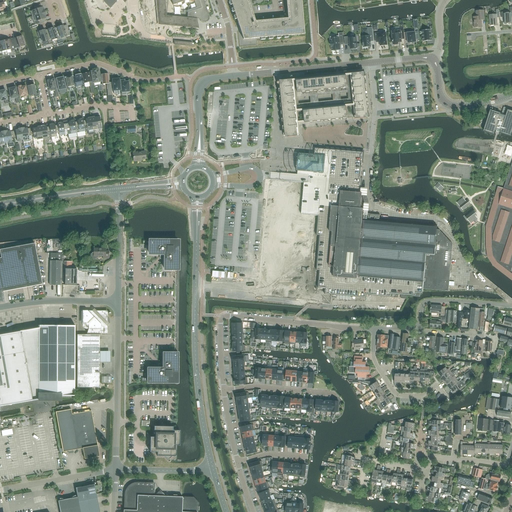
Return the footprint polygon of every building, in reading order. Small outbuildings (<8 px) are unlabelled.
[(169,26),(193,28),(195,28),(196,28),(197,28),(197,27),(198,26),(197,25),(197,24),(196,24),(195,24),(196,19),(200,19),(200,20),(201,20),(201,21),(202,22),(203,22),(204,22),(205,22),(206,22),(207,22),(208,21),(208,20),(209,20),(209,19),(209,18),(209,17),(209,16),(203,0),(101,0),(103,2),(106,5),(110,9),(117,0),(124,0),(126,2),(127,0),(155,0),(158,25),(169,26)] [(301,0),(288,0),(290,23),(287,23),(286,21),(255,24),(255,21),(248,0),(230,0),(243,39),(255,38),(304,34),(301,0)] [(32,17),(45,12),(44,10),(43,10),(42,7),(41,8),(40,5),(34,7),(35,10),(30,11),(32,17)] [(511,17),(511,7),(509,8),(510,13),(505,13),(505,12),(501,12),(501,13),(501,18),(504,17),(504,24),(511,23),(511,17)] [(500,18),(499,13),(499,10),(496,11),(496,15),(489,15),(490,26),(497,25),(497,18),(500,18)] [(484,20),(483,11),(476,11),(476,15),(477,15),(478,17),(473,17),(474,27),(482,27),(481,20),(484,20)] [(45,12),(32,17),(35,25),(37,25),(46,21),(45,18),(45,16),(46,15),(45,12)] [(57,27),(61,38),(70,35),(67,25),(63,26),(60,26),(60,25),(57,26),(57,27)] [(62,39),(61,38),(57,27),(54,28),(51,29),(51,27),(48,28),(48,29),(51,39),(52,40),(57,39),(58,40),(62,39)] [(368,36),(362,37),(363,47),(371,47),(371,42),(374,41),(373,36),(372,27),(367,28),(368,36)] [(43,42),(51,39),(48,29),(45,30),(42,31),(42,29),(39,30),(43,42)] [(400,31),(392,32),(393,41),(392,41),(392,42),(393,42),(393,45),(394,44),(394,45),(397,45),(397,44),(398,44),(398,42),(401,42),(401,39),(404,39),(403,29),(400,29),(400,31)] [(415,30),(407,31),(408,43),(415,42),(416,42),(416,40),(419,39),(418,32),(415,32),(415,30)] [(431,30),(421,31),(422,31),(423,41),(423,42),(432,41),(432,40),(431,30)] [(336,39),(330,39),(331,51),(340,50),(340,43),(343,42),(344,45),(343,33),(338,33),(339,36),(335,36),(336,39)] [(379,33),(375,34),(376,41),(379,40),(380,42),(380,46),(387,45),(386,33),(379,33)] [(12,40),(14,46),(14,49),(18,48),(25,46),(22,36),(20,36),(20,35),(17,36),(17,37),(15,38),(15,39),(12,40)] [(356,36),(344,37),(345,44),(350,44),(350,49),(357,48),(357,47),(357,44),(356,36)] [(14,46),(12,40),(10,40),(10,39),(7,40),(7,39),(4,39),(6,50),(12,49),(11,46),(14,46)] [(93,83),(101,82),(99,70),(91,71),(93,83)] [(88,73),(88,72),(85,72),(85,73),(82,74),(84,83),(89,83),(91,93),(94,93),(92,82),(91,82),(89,72),(88,73)] [(364,72),(350,74),(352,87),(353,104),(355,118),(355,119),(369,118),(364,72)] [(81,87),(81,86),(81,85),(83,85),(81,74),(75,75),(75,77),(73,77),(75,87),(76,86),(77,87),(77,88),(78,88),(79,88),(80,88),(81,87)] [(109,83),(108,74),(101,74),(102,84),(107,84),(108,95),(108,102),(113,103),(112,95),(111,82),(109,83)] [(350,74),(293,79),(294,93),(352,87),(350,74)] [(67,88),(75,86),(72,76),(65,78),(67,88)] [(59,90),(66,89),(63,77),(56,79),(59,90)] [(51,80),(51,79),(48,80),(47,81),(49,90),(53,90),(55,97),(58,97),(54,79),(51,80)] [(293,79),(280,81),(280,88),(285,137),(299,136),(297,124),(296,109),(294,93),(293,79)] [(125,82),(124,80),(120,80),(122,95),(126,95),(126,92),(130,92),(129,88),(130,88),(130,85),(129,85),(129,81),(125,82)] [(36,94),(35,89),(36,88),(36,86),(34,86),(34,84),(27,86),(29,96),(35,95),(35,97),(39,96),(38,93),(36,94)] [(28,95),(26,86),(21,87),(21,86),(18,87),(18,88),(20,97),(24,96),(24,97),(27,96),(27,95),(28,95)] [(18,97),(16,87),(9,89),(11,98),(15,97),(16,103),(20,103),(18,96),(18,97)] [(8,103),(5,90),(0,91),(0,101),(4,100),(5,104),(8,103)] [(353,104),(296,109),(297,124),(355,118),(353,104)] [(501,113),(490,110),(483,131),(494,134),(495,130),(496,130),(496,131),(498,132),(499,132),(499,131),(500,132),(500,133),(510,136),(511,131),(511,111),(508,110),(506,116),(504,116),(505,114),(503,114),(502,114),(501,115),(500,114),(501,113)] [(91,116),(93,130),(99,129),(98,123),(101,123),(99,117),(96,117),(96,116),(94,116),(94,115),(91,116)] [(88,131),(93,130),(91,116),(87,117),(88,118),(85,118),(85,119),(83,120),(84,126),(87,125),(88,131)] [(84,126),(83,120),(82,117),(79,118),(79,119),(77,119),(77,121),(74,121),(77,133),(85,132),(84,126)] [(74,121),(74,119),(71,120),(71,121),(69,121),(69,122),(66,123),(68,134),(77,133),(74,121)] [(67,129),(66,123),(63,123),(63,122),(60,122),(60,121),(57,122),(57,124),(58,130),(59,136),(65,135),(64,129),(67,129)] [(58,130),(57,124),(55,125),(54,123),(52,124),(52,123),(48,123),(49,126),(50,132),(51,137),(57,136),(56,131),(58,130)] [(50,132),(49,126),(46,126),(46,125),(44,125),(43,124),(40,125),(43,139),(48,138),(47,132),(50,132)] [(37,140),(43,139),(40,125),(37,125),(37,126),(35,127),(35,128),(32,129),(33,135),(34,138),(37,138),(37,140)] [(21,140),(23,140),(21,128),(18,129),(18,130),(13,131),(14,139),(17,138),(17,142),(21,141),(21,140)] [(21,128),(23,140),(24,144),(30,143),(28,136),(31,136),(30,128),(24,129),(24,128),(21,128)] [(14,139),(13,131),(7,132),(7,131),(4,131),(6,143),(8,142),(8,143),(12,142),(11,139),(14,139)] [(270,180),(296,182),(304,183),(301,214),(318,216),(316,235),(317,235),(319,235),(317,263),(316,270),(319,270),(318,288),(325,289),(324,294),(331,295),(366,298),(366,295),(398,298),(398,295),(407,296),(416,296),(416,297),(419,297),(420,293),(422,294),(422,292),(422,289),(446,291),(448,291),(450,271),(451,271),(451,265),(450,265),(452,244),(439,230),(437,230),(437,226),(379,221),(380,216),(367,215),(363,215),(363,210),(365,210),(365,204),(362,204),(363,198),(361,198),(362,188),(361,188),(362,178),(360,178),(363,153),(352,152),(351,151),(350,151),(349,151),(348,151),(347,151),(315,149),(315,154),(299,153),(298,159),(297,159),(297,160),(296,160),(295,161),(295,162),(295,163),(296,163),(296,164),(297,164),(297,171),(298,171),(297,174),(271,172),(270,180)] [(133,162),(138,161),(138,160),(146,159),(145,151),(133,153),(134,156),(132,156),(133,162)] [(486,224),(486,226),(486,247),(487,257),(492,264),(493,266),(511,280),(511,273),(510,272),(511,266),(511,162),(504,189),(498,187),(495,196),(486,224)] [(440,191),(443,188),(438,183),(435,186),(440,191)] [(456,202),(459,206),(466,201),(463,197),(456,202)] [(462,211),(471,204),(467,200),(466,201),(459,206),(462,211)] [(476,217),(477,215),(474,210),(465,217),(469,222),(476,217)] [(176,240),(176,239),(149,239),(150,239),(150,242),(148,242),(148,245),(148,247),(149,247),(149,254),(163,254),(165,256),(165,270),(172,270),(172,271),(177,271),(177,269),(179,269),(179,270),(180,270),(180,243),(179,243),(179,244),(178,244),(178,241),(175,241),(175,240),(176,240)] [(42,284),(35,243),(0,249),(0,250),(1,258),(0,258),(0,275),(3,292),(42,284)] [(105,251),(105,248),(94,248),(94,252),(91,254),(91,256),(93,258),(95,258),(97,257),(97,256),(103,256),(103,258),(108,258),(108,251),(105,251)] [(61,285),(62,260),(62,253),(56,253),(56,261),(50,260),(49,285),(61,285)] [(77,269),(65,268),(65,285),(77,285),(77,269)] [(445,316),(445,308),(441,308),(441,306),(431,305),(431,313),(441,313),(440,316),(445,316)] [(482,309),(481,309),(471,308),(470,318),(478,319),(479,312),(482,312),(482,309)] [(92,312),(89,312),(103,327),(101,329),(101,334),(108,334),(108,328),(110,325),(108,323),(108,312),(97,312),(94,310),(92,312)] [(77,346),(100,346),(100,334),(101,334),(101,329),(103,327),(89,312),(87,311),(82,311),(83,325),(84,326),(84,327),(85,327),(85,328),(86,328),(87,329),(88,329),(90,329),(90,333),(88,333),(88,335),(77,335),(77,346)] [(445,320),(445,322),(445,323),(450,323),(450,322),(456,322),(457,311),(446,311),(445,320)] [(457,329),(461,329),(462,319),(469,319),(470,311),(464,311),(464,312),(458,312),(457,329)] [(478,327),(478,319),(470,318),(469,329),(477,330),(478,327)] [(511,326),(511,319),(505,318),(503,324),(511,326)] [(445,322),(445,320),(440,319),(440,321),(430,320),(430,327),(441,328),(441,321),(445,322)] [(511,336),(511,329),(495,325),(494,331),(511,336)] [(39,328),(39,395),(75,396),(75,326),(39,326),(39,328)] [(39,399),(39,395),(39,328),(0,334),(0,406),(1,406),(39,399)] [(394,335),(390,334),(388,348),(398,350),(399,348),(400,349),(401,341),(400,341),(400,338),(394,337),(394,335)] [(400,351),(406,352),(410,353),(410,348),(407,347),(408,334),(402,334),(401,341),(400,349),(400,351)] [(387,347),(388,339),(385,338),(385,335),(378,335),(377,347),(384,347),(387,347)] [(422,342),(422,339),(422,336),(414,335),(413,355),(415,355),(415,352),(416,353),(418,341),(422,342)] [(326,337),(323,337),(323,346),(325,346),(326,346),(326,348),(331,349),(331,337),(326,336),(326,337)] [(332,341),(331,345),(333,345),(333,348),(338,349),(338,347),(342,348),(342,343),(339,343),(339,336),(334,336),(334,337),(333,341),(332,341)] [(436,353),(437,346),(435,346),(436,337),(429,336),(428,352),(432,353),(432,357),(436,357),(436,353)] [(511,339),(501,336),(500,341),(508,343),(507,345),(511,346),(511,347),(511,339)] [(438,337),(437,346),(436,353),(447,354),(447,347),(443,347),(443,338),(438,337)] [(364,348),(363,340),(352,341),(353,346),(355,346),(355,348),(364,348)] [(482,344),(483,341),(476,340),(476,343),(473,343),(472,350),(474,350),(474,352),(481,353),(482,351),(482,344)] [(482,344),(482,351),(492,352),(492,342),(486,341),(485,344),(482,344)] [(100,346),(77,346),(77,388),(91,388),(99,388),(100,364),(100,353),(100,346)] [(176,354),(176,352),(172,352),(171,352),(171,353),(164,353),(164,367),(162,369),(148,369),(148,376),(147,376),(147,377),(147,381),(149,381),(149,383),(148,383),(148,384),(175,384),(175,383),(174,383),(174,382),(177,382),(177,379),(178,379),(178,380),(178,353),(178,354),(176,354)] [(110,353),(100,353),(100,364),(110,364),(110,353)] [(353,367),(365,367),(365,365),(366,365),(366,362),(365,362),(365,361),(362,361),(362,357),(355,357),(354,360),(353,367)] [(369,370),(369,367),(349,366),(349,372),(358,373),(357,377),(366,377),(366,374),(369,374),(369,373),(370,370),(369,370)] [(449,369),(447,370),(445,367),(438,373),(441,377),(450,371),(449,369)] [(427,371),(427,370),(424,370),(424,372),(425,372),(425,381),(430,381),(430,378),(434,376),(434,371),(427,371)] [(456,373),(454,371),(454,370),(451,372),(450,371),(441,377),(444,381),(451,376),(451,375),(453,373),(454,376),(456,374),(457,374),(456,373)] [(453,373),(451,375),(451,376),(444,381),(447,385),(456,379),(454,376),(453,373)] [(458,382),(456,379),(447,385),(450,389),(457,384),(456,383),(458,382)] [(360,384),(369,387),(372,391),(380,386),(377,382),(372,384),(371,382),(361,381),(360,384)] [(453,394),(460,388),(464,385),(462,382),(460,384),(459,381),(458,382),(456,383),(457,384),(450,389),(453,394)] [(382,390),(381,389),(380,386),(372,391),(375,395),(382,390)] [(378,400),(385,395),(383,392),(385,390),(384,388),(381,389),(382,390),(375,395),(378,400)] [(388,399),(387,397),(385,395),(378,400),(375,401),(378,405),(380,404),(388,399)] [(388,399),(380,404),(385,411),(389,408),(387,406),(391,403),(389,400),(391,399),(389,396),(387,397),(388,399)] [(511,409),(511,396),(502,396),(500,408),(504,408),(504,410),(509,411),(509,409),(511,409)] [(95,430),(74,434),(70,409),(57,412),(63,452),(77,449),(83,448),(85,459),(100,457),(95,430)] [(74,434),(95,430),(92,411),(72,414),(71,409),(70,409),(74,434)] [(510,418),(511,411),(498,409),(497,416),(510,418)] [(441,421),(438,421),(437,421),(437,417),(432,417),(432,421),(429,421),(429,426),(431,426),(443,426),(443,424),(441,424),(441,421)] [(492,431),(492,427),(493,426),(493,420),(479,419),(478,430),(487,431),(487,430),(492,431)] [(510,433),(511,425),(506,424),(506,423),(500,422),(498,432),(503,433),(503,427),(505,427),(504,433),(510,433)] [(165,426),(162,423),(158,426),(154,426),(154,434),(156,434),(156,440),(156,441),(153,441),(151,441),(151,452),(153,452),(157,452),(157,456),(165,456),(168,460),(172,456),(176,456),(176,448),(174,448),(174,445),(177,445),(179,445),(179,431),(176,430),(173,430),(173,427),(165,426)] [(253,425),(241,427),(241,430),(242,433),(254,430),(253,425)] [(354,462),(355,460),(355,457),(352,456),(353,453),(345,452),(345,455),(346,456),(345,461),(354,462)] [(250,464),(251,470),(262,467),(263,466),(262,461),(250,464)] [(262,467),(251,470),(253,475),(264,472),(262,467)] [(480,478),(481,473),(478,472),(479,469),(474,468),(472,476),(477,477),(480,478)] [(264,472),(253,475),(254,480),(264,477),(262,472),(264,472)] [(499,482),(500,475),(497,474),(490,472),(490,474),(489,474),(487,476),(486,479),(496,481),(496,482),(497,482),(497,481),(499,482)] [(471,479),(469,478),(459,476),(457,483),(469,486),(471,479)] [(264,477),(254,480),(256,485),(268,482),(266,482),(264,477)] [(348,482),(339,480),(336,480),(334,489),(344,490),(345,486),(348,487),(348,483),(351,484),(351,481),(349,480),(348,482)] [(497,482),(495,482),(490,481),(490,485),(487,484),(485,489),(495,491),(495,492),(496,492),(497,491),(498,487),(497,487),(497,483),(496,483),(497,482)] [(268,482),(256,485),(258,491),(269,487),(268,482)] [(99,511),(94,484),(76,488),(77,497),(80,511),(99,511)] [(123,511),(159,511),(160,495),(157,495),(156,496),(152,496),(153,484),(138,484),(135,484),(132,485),(130,487),(128,489),(126,492),(126,494),(125,510),(123,510),(123,511)] [(269,490),(259,494),(261,499),(271,495),(269,490)] [(460,497),(459,499),(462,500),(467,502),(470,494),(462,491),(460,497)] [(484,495),(480,493),(477,499),(490,504),(493,498),(484,495)] [(196,511),(197,503),(193,499),(182,498),(182,497),(163,496),(162,495),(160,495),(159,511),(196,511)] [(271,495),(261,499),(263,504),(274,500),(272,500),(270,496),(271,495)] [(80,511),(77,497),(76,497),(75,496),(70,498),(70,499),(66,500),(66,499),(60,498),(60,501),(58,501),(60,511),(80,511)] [(274,500),(263,504),(265,509),(276,505),(274,500)] [(466,511),(469,511),(472,504),(467,502),(464,511),(466,511)]
